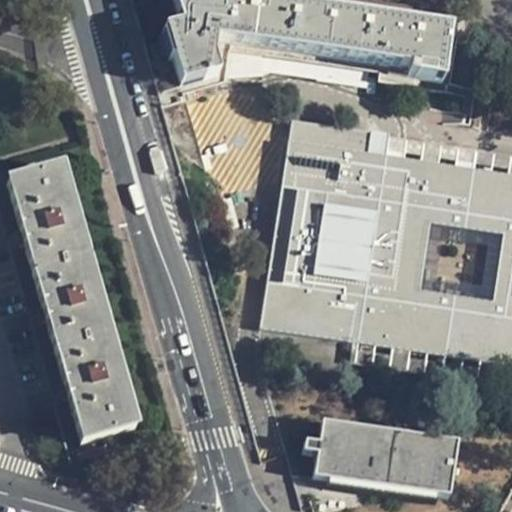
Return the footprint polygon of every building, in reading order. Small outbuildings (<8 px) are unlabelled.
[(173,0),(181,26),(163,31),(180,89),(217,78),(212,59),(216,43),(358,65),(375,68),(412,74),(411,82),(442,87),(450,31),(257,0),(173,0)] [(511,162),(364,139),(375,68),(358,65),(346,157),(362,159),(363,152),(511,175),(511,376),(331,345),(329,358),(511,389),(511,162)] [(511,183),(362,159),(346,157),(289,147),(261,330),(511,369),(511,183)] [(110,358),(61,174),(7,188),(75,446),(131,432),(110,358)] [(448,502),(456,447),(322,427),(314,480),(448,502)]
